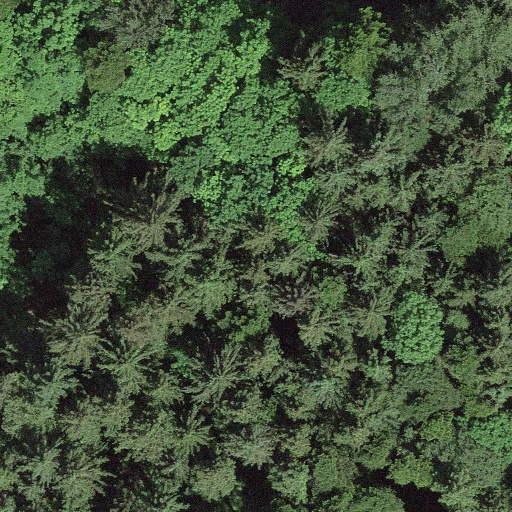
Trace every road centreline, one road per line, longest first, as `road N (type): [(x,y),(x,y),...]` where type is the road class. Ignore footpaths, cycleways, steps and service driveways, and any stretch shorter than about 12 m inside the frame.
road 1 (track): [(301,511),(214,205),(208,93),(234,0)]
road 2 (track): [(511,21),(357,11),(309,0)]
